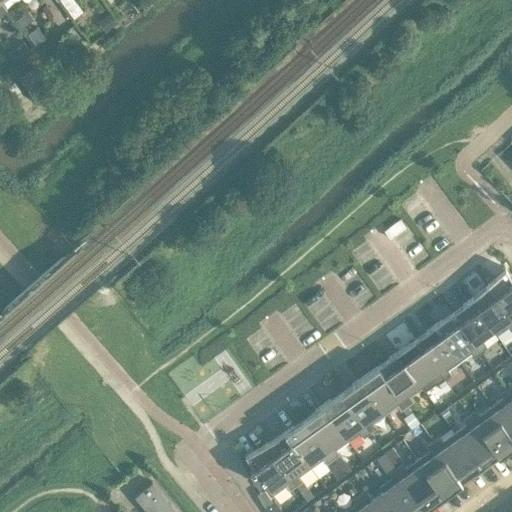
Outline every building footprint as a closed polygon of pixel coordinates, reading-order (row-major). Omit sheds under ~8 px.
[(60,0),(74,18),(84,11),(75,0),(60,0)] [(14,20),(20,28),(34,18),(28,10),(14,20)] [(34,44),(45,36),(38,26),(27,34),(34,44)] [(14,60),(30,49),(23,40),(8,51),(14,60)] [(33,66),(19,76),(38,103),(52,92),(33,66)] [(406,226),(400,217),(384,229),(390,238),(406,226)] [(488,284),(511,317),(511,276),(508,271),(488,284)] [(511,330),(511,329),(511,317),(488,284),(470,298),(492,329),(495,334),(508,325),(511,330)] [(492,329),(470,298),(451,311),(481,352),(488,347),(481,337),(492,329)] [(481,352),(451,311),(433,324),(459,360),(471,352),(474,357),(481,352)] [(459,360),(433,324),(414,337),(444,379),(451,374),(447,369),(459,360)] [(437,384),(444,379),(414,337),(396,351),(422,387),(425,390),(436,382),(437,384)] [(377,364),(407,405),(414,400),(410,396),(422,387),(396,351),(377,364)] [(359,377),(385,414),(397,405),(400,410),(407,405),(377,364),(359,377)] [(340,391),(370,432),(377,427),(373,422),(385,414),(359,377),(340,391)] [(494,410),(511,434),(511,395),(506,387),(499,392),(503,397),(490,405),(494,410)] [(322,404),(348,440),(360,432),(363,437),(370,432),(340,391),(322,404)] [(348,440),(321,404),(304,417),(343,472),(349,468),(337,449),(348,441),(348,440)] [(469,413),(498,454),(511,444),(511,434),(494,410),(482,418),(476,409),(469,413)] [(454,431),(480,468),(498,454),(469,413),(462,418),(465,423),(454,431)] [(337,477),(343,473),(343,472),(303,417),(285,430),(311,466),(322,459),(337,477)] [(266,444),(296,485),(302,480),(299,475),(311,467),(285,430),(266,444)] [(432,440),(461,481),(480,468),(454,431),(442,440),(438,435),(432,440)] [(417,458),(443,494),(461,481),(432,440),(425,445),(428,450),(417,458)] [(296,485),(266,444),(247,457),(253,466),(249,469),(260,484),(264,481),(273,494),(285,485),(289,490),(296,485)] [(395,466),(424,508),(443,494),(417,458),(405,466),(401,462),(395,466)] [(399,511),(417,511),(424,508),(395,466),(388,471),(391,476),(379,485),(382,490),(383,489),(399,511)] [(177,511),(151,480),(134,495),(147,511),(177,511)] [(257,493),(262,503),(264,507),(272,501),(264,488),(257,493)] [(358,493),(371,511),(399,511),(383,489),(382,490),(371,498),(364,488),(358,493)] [(343,511),(371,511),(358,493),(351,498),(354,503),(343,511)]
